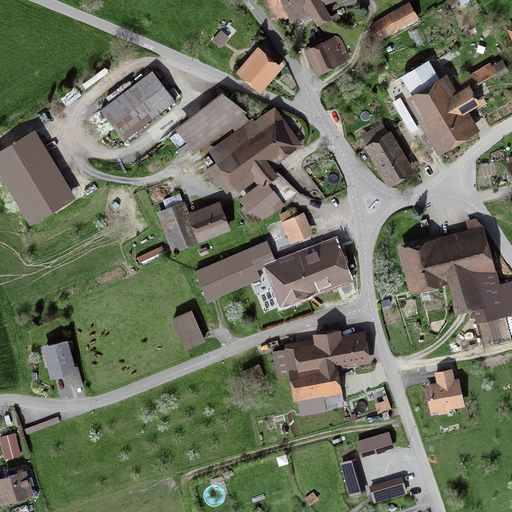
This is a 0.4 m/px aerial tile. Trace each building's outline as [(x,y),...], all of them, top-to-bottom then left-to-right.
[(274,0),(280,15),(292,10),(293,15),(314,7),(320,18),(336,10),(331,0),(274,0)] [(379,35),(424,12),(417,0),(405,0),(371,18),(379,35)] [(350,56),(338,28),(307,41),(319,69),(350,56)] [(237,72),(262,91),(283,64),(258,45),(237,72)] [(441,145),(481,121),(470,103),(483,95),(472,77),(460,84),(449,65),(443,69),(432,51),(404,68),(415,86),(408,90),(441,145)] [(180,93),(156,62),(103,101),(127,133),(180,93)] [(221,97),(181,127),(201,154),(257,112),(221,97)] [(268,163),(295,144),(270,110),(255,121),(253,119),(238,130),(241,134),(235,138),(218,151),(242,183),(257,172),(264,182),(275,173),(268,163)] [(394,122),(367,138),(391,179),(419,163),(394,122)] [(275,173),(264,182),(244,200),(258,218),(300,192),(288,186),(275,173)] [(168,207),(159,210),(175,251),(200,241),(181,193),(165,199),(168,207)] [(202,235),(237,224),(226,193),(192,204),(202,235)] [(295,208),(281,214),(293,244),(307,238),(295,208)] [(511,284),(511,282),(500,285),(497,272),(496,272),(484,226),(397,248),(409,295),(448,285),(456,315),(468,312),(472,312),(470,318),(475,318),(477,324),(511,314),(511,284)] [(275,258),(267,239),(194,270),(208,302),(264,278),(259,265),(275,258)] [(345,240),(270,268),(276,284),(272,286),(278,302),(357,272),(345,240)] [(160,246),(134,257),(139,268),(165,257),(160,246)] [(192,309),(171,317),(184,351),(205,343),(192,309)] [(341,374),(340,367),(368,362),(363,335),(341,339),(338,328),(315,332),(317,343),(273,352),(278,377),(290,375),(296,404),(300,403),(302,414),(325,409),(323,398),(340,395),(336,375),(341,374)] [(66,339),(49,343),(54,363),(49,365),(52,378),(74,372),(66,339)] [(428,410),(463,403),(458,376),(454,377),(452,364),(432,368),(435,379),(422,382),(428,410)] [(265,376),(261,366),(238,374),(242,385),(265,376)] [(389,433),(358,442),(362,455),(392,446),(389,433)] [(18,445),(8,447),(10,457),(20,454),(18,445)] [(364,490),(355,459),(342,463),(351,494),(364,490)] [(29,470),(0,477),(0,494),(2,502),(35,494),(29,470)] [(402,478),(371,487),(375,500),(406,491),(402,478)]
